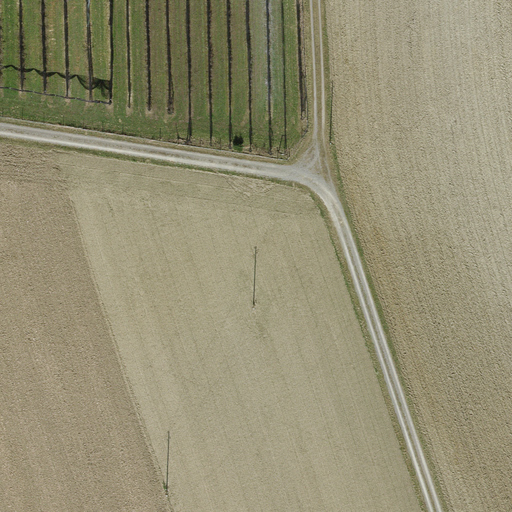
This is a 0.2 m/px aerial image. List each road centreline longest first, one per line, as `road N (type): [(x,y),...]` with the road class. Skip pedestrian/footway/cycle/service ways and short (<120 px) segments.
road 1 (track): [(0,132),(316,177),(351,245),(436,511)]
road 2 (track): [(316,177),(314,0)]
